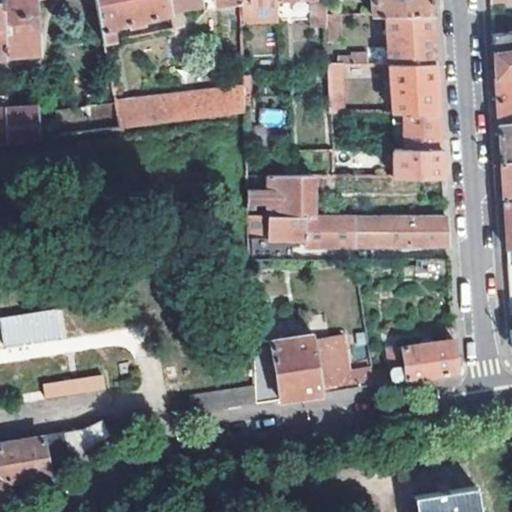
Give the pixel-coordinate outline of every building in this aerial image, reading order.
[(35,0),(0,0),(0,15),(2,57),(36,55),(34,0),(35,0)] [(95,0),(104,44),(113,42),(112,33),(118,24),(126,23),(127,25),(128,28),(144,25),(144,20),(170,15),(167,0),(95,0)] [(167,0),(170,15),(200,11),(198,0),(214,0),(217,8),(240,5),(239,0),(167,0)] [(239,0),(240,5),(240,18),(249,17),(248,7),(248,0),(239,0)] [(248,0),(248,7),(249,17),(262,17),(262,7),(276,6),(275,2),(275,0),(248,0)] [(310,0),(312,31),(326,30),(325,17),(324,0),(310,0)] [(368,0),(370,16),(384,16),(430,15),(428,0),(368,0)] [(278,14),(307,14),(307,3),(278,3),(278,14)] [(387,66),(433,65),(431,39),(430,15),(384,16),(387,66)] [(340,62),(338,17),(325,17),(326,30),(327,62),(340,62)] [(511,74),(511,31),(491,35),(493,77),(511,74)] [(350,61),(340,62),(327,62),(328,68),(365,67),(365,56),(350,56),(350,61)] [(434,87),(433,65),(387,66),(391,115),(401,115),(436,114),(434,87)] [(372,66),(365,67),(328,68),(329,115),(341,115),(341,90),(340,77),(373,76),(372,66)] [(511,74),(493,77),(495,101),(497,127),(511,124),(511,74)] [(121,131),(243,114),(242,89),(116,106),(117,109),(121,131)] [(352,90),(341,90),(341,115),(353,115),(352,90)] [(0,147),(39,143),(32,95),(0,99),(0,147)] [(285,125),(284,108),(259,110),(259,126),(285,125)] [(58,140),(121,131),(117,109),(55,118),(58,140)] [(437,132),(436,114),(401,115),(403,152),(438,152),(437,132)] [(511,124),(497,127),(497,135),(499,165),(511,163),(511,124)] [(440,173),(438,152),(403,152),(390,152),(390,179),(440,179),(440,173)] [(511,163),(499,165),(501,194),(502,202),(511,200),(511,163)] [(311,218),(312,179),(293,179),(266,179),(266,194),(246,194),(246,205),(253,205),(266,205),(266,219),(311,218)] [(357,182),(357,179),(345,179),(345,188),(359,188),(360,182),(357,182)] [(505,251),(511,250),(511,200),(502,202),(505,243),(505,251)] [(290,262),(290,241),(300,241),(301,248),(445,247),(443,217),(311,218),(266,219),(258,219),(259,262),(290,262)] [(447,281),(446,261),(412,261),(412,282),(447,281)] [(66,337),(61,308),(0,317),(0,327),(3,347),(66,337)] [(452,373),(450,329),(440,330),(442,342),(384,351),(386,370),(368,372),(370,385),(452,373)] [(310,394),(319,393),(311,341),(310,336),(250,345),(252,389),(252,403),(310,394)] [(341,337),(311,341),(319,393),(370,385),(368,372),(367,371),(346,374),(341,337)] [(45,399),(106,387),(103,373),(42,385),(45,399)] [(238,406),(252,403),(252,389),(187,399),(189,413),(238,406)] [(66,462),(108,434),(99,424),(81,431),(59,434),(66,462)] [(66,462),(59,434),(0,444),(0,502),(7,501),(10,499),(7,481),(48,474),(66,462)] [(413,496),(415,511),(478,511),(474,486),(413,496)]
